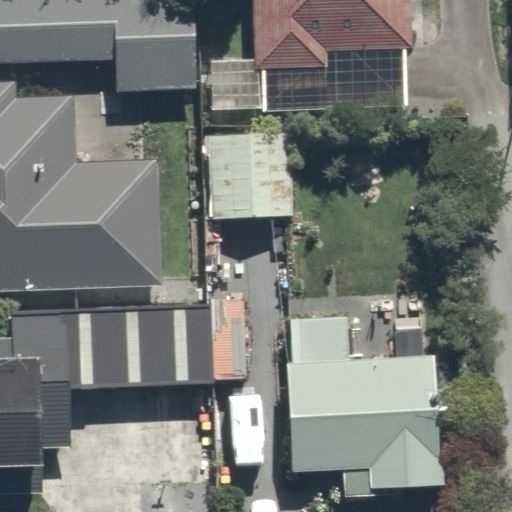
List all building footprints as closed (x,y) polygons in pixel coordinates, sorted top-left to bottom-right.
[(0,0),(0,62),(115,61),(117,91),(196,89),(192,0),(0,0)] [(255,0),(256,70),(329,68),(328,50),(412,49),(410,0),(255,0)] [(15,82),(0,82),(0,290),(161,285),(157,160),(75,163),(73,97),(16,98),(15,82)] [(289,129),(211,130),(211,218),(290,218),(289,129)] [(208,305),(12,312),(44,343),(45,375),(104,381),(214,381),(208,305)] [(346,317),(290,319),(292,362),(287,363),(292,471),(344,470),(345,496),(391,496),(391,486),(444,486),(437,355),(349,361),(346,317)] [(10,337),(0,337),(0,499),(43,498),(45,450),(73,450),(72,380),(42,380),(41,358),(12,358),(10,337)]
